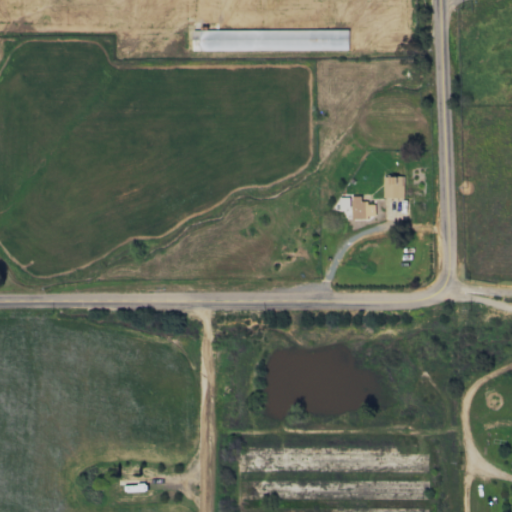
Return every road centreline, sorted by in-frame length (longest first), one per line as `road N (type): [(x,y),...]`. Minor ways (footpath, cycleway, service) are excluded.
road 1 (residential): [(511,292),(0,302)]
road 2 (residential): [(440,0),(445,294)]
road 3 (residential): [(196,511),(201,301)]
